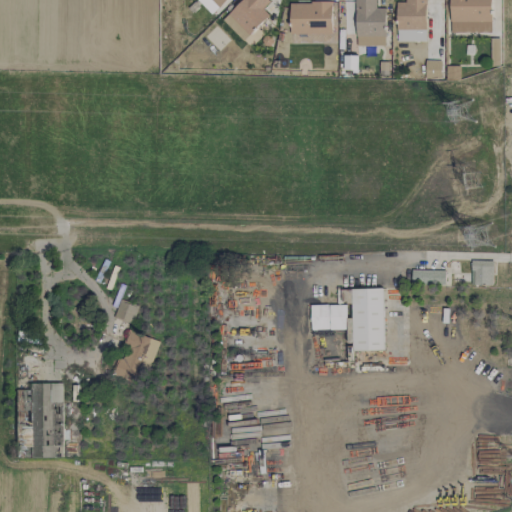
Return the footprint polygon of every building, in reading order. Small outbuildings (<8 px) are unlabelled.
[(197,0),(211,14),(225,0),(197,0)] [(268,14),(262,9),(270,1),(269,0),(241,0),(222,21),(243,41),(268,14)] [(384,7),(376,7),(375,0),(354,0),(356,46),(385,46),(384,7)] [(425,0),(404,0),(405,3),(396,3),(395,41),(425,41),(425,0)] [(491,32),(490,0),(449,0),(450,33),(491,32)] [(331,34),(332,2),(290,2),(289,34),(331,34)] [(356,55),(344,56),(344,70),(357,69),(356,55)] [(441,78),(441,61),(425,60),(425,78),(441,78)] [(493,261),(471,260),(471,284),(492,284),(493,261)] [(444,285),(445,270),(411,269),(410,284),(444,285)] [(384,350),(383,288),(351,289),(352,351),(384,350)] [(132,323),(137,305),(119,300),(114,319),(132,323)] [(310,305),(311,330),(346,329),(346,304),(310,305)] [(158,340),(128,329),(112,374),(142,385),(158,340)] [(28,383),(29,457),(63,457),(63,383),(28,383)]
